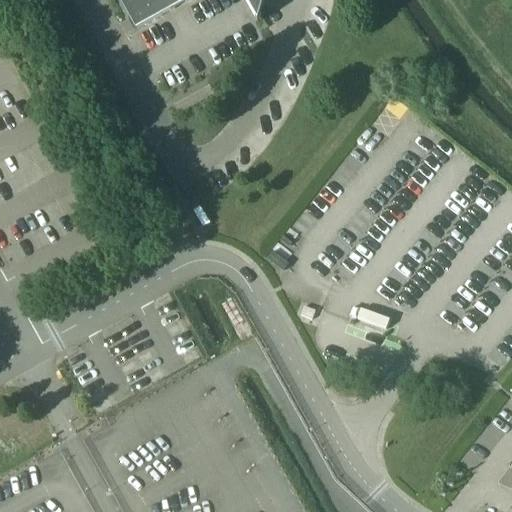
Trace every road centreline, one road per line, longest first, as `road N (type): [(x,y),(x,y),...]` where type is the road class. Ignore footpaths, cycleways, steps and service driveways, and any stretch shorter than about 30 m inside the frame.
road 1 (unclassified): [(399,511),(338,442),(245,280),(218,264),(185,268),(32,353)]
road 2 (unclassified): [(180,177),(263,108),(293,50),(298,0)]
road 3 (unclassified): [(180,177),(85,0)]
road 4 (unknown): [(32,353),(110,511)]
